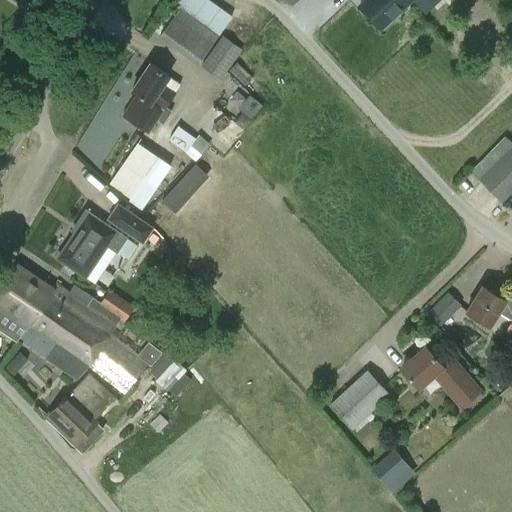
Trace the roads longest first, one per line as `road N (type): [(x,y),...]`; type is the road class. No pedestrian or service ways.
road 1 (unclassified): [(511,245),(475,221),(261,0)]
road 2 (unclassified): [(0,150),(89,0)]
road 3 (unclassified): [(112,511),(0,381)]
